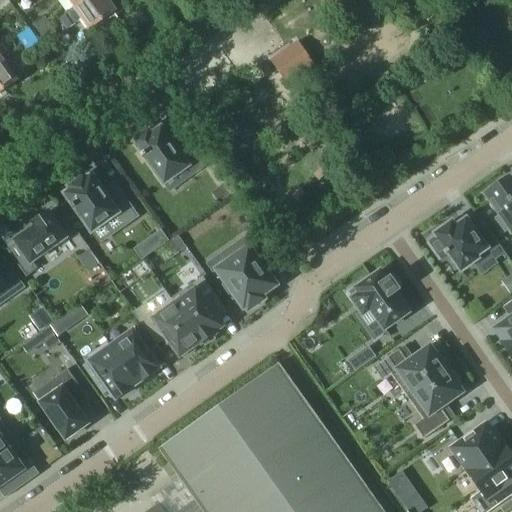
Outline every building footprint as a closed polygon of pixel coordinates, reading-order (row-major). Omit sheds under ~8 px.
[(7,0),(0,0),(0,11),(11,4),(7,0)] [(106,0),(84,0),(74,8),(58,19),(66,30),(82,19),(89,29),(98,23),(102,29),(117,19),(112,12),(115,11),(106,0)] [(147,23),(158,16),(149,2),(139,9),(147,23)] [(38,33),(50,25),(44,17),(33,25),(38,33)] [(50,25),(38,33),(44,41),(56,33),(50,25)] [(22,44),(34,36),(28,28),(17,37),(22,44)] [(34,36),(22,44),(28,53),(39,44),(34,36)] [(294,78),(312,66),(296,43),(278,55),(294,78)] [(1,59),(0,60),(0,91),(2,90),(5,94),(10,90),(8,86),(16,80),(8,69),(12,66),(5,57),(1,60),(1,59)] [(232,153),(233,153),(251,140),(238,122),(237,122),(219,134),(219,135),(232,153)] [(191,174),(202,166),(188,146),(178,153),(160,128),(150,136),(147,132),(134,141),(143,153),(140,155),(142,158),(145,156),(164,183),(187,167),(191,174)] [(137,217),(119,190),(107,199),(91,176),(85,180),(83,177),(69,187),(71,190),(65,194),(72,204),(69,206),(72,210),(75,208),(91,232),(116,214),(124,226),(137,217)] [(511,184),(507,178),(485,194),(500,215),(495,219),(504,232),(509,229),(511,232),(511,184)] [(225,185),(218,190),(225,200),(232,195),(225,185)] [(31,263),(66,238),(47,212),(32,223),(34,226),(14,241),(21,251),(12,257),(26,276),(36,269),(31,263)] [(493,261),(504,253),(483,223),(473,230),(465,220),(454,227),(451,223),(435,234),(437,237),(427,244),(438,260),(448,253),(460,271),(477,259),(475,257),(485,250),(493,261)] [(225,263),(216,270),(225,284),(222,286),(232,300),(235,298),(243,309),(245,307),(248,311),(264,300),(261,296),(276,286),(259,262),(271,254),(254,231),(220,255),(225,263)] [(160,232),(150,239),(157,249),(167,242),(160,232)] [(177,238),(169,243),(177,254),(185,249),(177,238)] [(11,297),(23,288),(3,259),(0,261),(0,291),(5,288),(11,297)] [(385,332),(409,314),(403,305),(406,303),(398,292),(400,291),(391,279),(387,282),(380,273),(365,283),(364,281),(347,293),(364,317),(371,312),(385,332)] [(201,278),(170,299),(201,344),(203,343),(205,346),(215,339),(212,336),(214,335),(213,333),(221,327),(216,319),(226,312),(201,278)] [(201,344),(170,299),(151,313),(145,305),(136,312),(134,313),(142,325),(156,345),(165,338),(169,344),(170,344),(179,357),(181,355),(184,358),(194,351),(192,348),(199,342),(201,344)] [(507,352),(511,348),(511,302),(509,304),(511,307),(511,317),(494,329),(503,342),(501,344),(507,352)] [(43,309),(32,316),(41,329),(52,322),(43,309)] [(112,347),(137,383),(141,380),(143,382),(154,373),(153,371),(158,368),(146,352),(156,345),(142,325),(112,347)] [(48,327),(37,335),(49,352),(60,344),(48,327)] [(137,383),(112,347),(84,366),(102,392),(108,388),(116,400),(128,392),(127,390),(137,383)] [(367,347),(348,361),(355,371),(374,357),(367,347)] [(391,376),(406,397),(449,367),(437,351),(434,353),(429,347),(407,362),(398,349),(372,367),(382,382),(391,376)] [(157,509),(152,511),(383,511),(277,363),(157,449),(177,478),(149,498),(157,509)] [(460,384),(449,367),(406,397),(421,419),(413,425),(423,439),(449,421),(440,408),(461,393),(457,386),(460,384)] [(71,400),(82,392),(67,369),(33,394),(65,440),(88,424),(71,400)] [(0,453),(15,443),(0,421),(0,453)] [(450,449),(465,471),(503,444),(494,430),(491,433),(485,425),(450,449)] [(14,490),(37,474),(15,443),(0,453),(0,485),(7,480),(14,490)] [(484,511),(511,492),(511,488),(504,477),(511,471),(511,456),(503,444),(465,471),(480,492),(471,499),(480,511),(484,511)]
